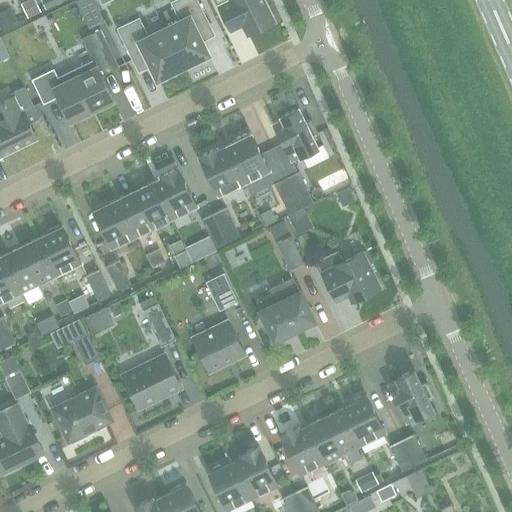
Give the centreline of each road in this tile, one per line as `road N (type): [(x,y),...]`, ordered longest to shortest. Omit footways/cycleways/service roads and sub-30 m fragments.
road 1 (residential): [(440,301),(7,511)]
road 2 (residential): [(0,198),(319,43)]
road 3 (residential): [(440,301),(319,43)]
road 4 (residential): [(511,459),(440,301)]
